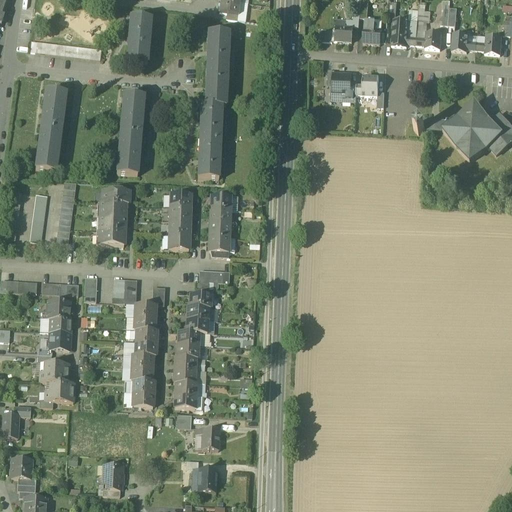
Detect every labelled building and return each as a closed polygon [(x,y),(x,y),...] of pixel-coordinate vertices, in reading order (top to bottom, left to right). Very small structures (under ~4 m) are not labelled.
[(238,18),(239,6),(220,3),(218,15),(226,16),(237,18),(238,18)] [(361,3),(360,5),(359,21),(359,22),(367,22),(368,4),(361,3)] [(354,4),(352,20),(359,21),(360,5),(354,4)] [(388,21),(395,22),(396,5),(389,4),(388,21)] [(448,29),(455,30),(457,12),(449,11),(449,15),(448,28),(448,29)] [(427,22),(427,13),(419,12),(418,22),(427,22)] [(359,22),(359,21),(352,20),(347,20),(346,24),(346,30),(352,31),(358,32),(359,22)] [(126,66),(147,68),(151,23),(130,21),(126,66)] [(335,44),(351,46),(352,31),(346,30),(346,24),(337,23),(335,44)] [(374,23),(374,26),(374,33),(381,33),(382,23),(374,23)] [(392,33),(407,34),(408,25),(397,24),(395,27),(393,26),(392,33)] [(501,39),(510,39),(511,24),(502,24),(501,39)] [(380,49),(381,33),(374,33),(374,26),(365,25),(363,47),(380,49)] [(417,26),(408,25),(407,34),(407,40),(416,41),(417,26)] [(319,44),(332,45),(333,34),(320,33),(319,44)] [(416,49),(416,41),(407,40),(407,34),(392,33),(391,49),(406,51),(407,48),(416,49)] [(197,183),(218,183),(221,111),(225,111),(228,37),(208,36),(204,109),(200,109),(197,183)] [(426,36),(426,40),(426,42),(422,42),(416,41),(416,49),(425,49),(425,52),(440,53),(441,37),(426,36)] [(476,54),(476,46),(467,46),(468,39),(453,38),(451,54),(467,56),(467,53),(476,54)] [(486,47),(476,46),(476,54),(485,54),(485,57),(500,58),(501,42),(486,40),(486,47)] [(29,55),(100,63),(101,53),(31,45),(29,55)] [(343,105),(355,105),(356,99),(356,89),(350,89),(351,79),(334,78),(333,90),(333,98),(343,99),(343,105)] [(377,100),(378,100),(378,96),(378,80),(367,80),(367,78),(363,80),(362,89),(356,89),(356,99),(377,100)] [(35,173),(55,176),(66,97),(45,95),(35,173)] [(116,178),(137,180),(144,101),(123,99),(116,178)] [(443,134),(470,166),(489,150),(496,159),(511,145),(511,132),(500,118),(494,123),(491,126),(488,122),(474,107),(451,127),(446,131),(443,134)] [(413,132),(419,138),(425,133),(420,127),(413,132)] [(3,242),(15,243),(21,196),(10,194),(3,242)] [(103,194),(103,207),(125,208),(128,208),(128,195),(103,194)] [(170,197),(170,211),(190,212),(190,198),(170,197)] [(29,245),(40,247),(47,200),(35,198),(29,245)] [(210,199),(210,213),(229,214),(230,200),(210,199)] [(100,207),(99,221),(124,222),(125,208),(103,207),(100,207)] [(170,211),(169,225),(189,226),(190,212),(170,211)] [(210,213),(208,240),(228,241),(229,214),(210,213)] [(99,221),(99,235),(124,236),(124,222),(99,221)] [(169,225),(169,239),(189,239),(189,226),(169,225)] [(123,250),(124,236),(99,235),(98,249),(123,250)] [(188,253),(189,239),(169,239),(168,252),(188,253)] [(228,255),(228,241),(208,240),(208,254),(211,254),(228,255)] [(36,286),(18,285),(17,297),(36,298),(36,286)] [(152,297),(152,303),(152,307),(152,309),(155,309),(163,309),(164,303),(164,297),(164,291),(152,291),(152,297)] [(190,298),(189,311),(208,312),(210,312),(210,299),(200,298),(190,298)] [(47,322),(50,322),(68,323),(69,305),(47,304),(47,313),(47,322)] [(124,320),(126,320),(134,321),(134,308),(125,307),(124,320)] [(134,308),(134,321),(155,322),(155,309),(152,309),(134,308)] [(187,310),(186,324),(207,325),(208,312),(189,311),(187,310)] [(133,334),(134,321),(126,320),(125,333),(129,333),(133,334)] [(50,322),(47,322),(39,321),(39,335),(49,336),(50,322)] [(154,335),(155,322),(134,321),(133,334),(136,334),(154,335)] [(70,323),(68,323),(50,322),(49,336),(70,337),(70,323)] [(186,324),(186,336),(198,337),(206,338),(207,325),(186,324)] [(0,333),(0,345),(9,346),(9,334),(0,333)] [(156,335),(154,335),(136,334),(135,343),(135,346),(156,347),(156,335)] [(178,335),(177,348),(198,349),(198,337),(186,336),(178,335)] [(49,352),(48,353),(51,353),(69,354),(70,337),(49,336),(49,342),(49,352)] [(49,342),(39,342),(39,352),(49,352),(49,342)] [(123,345),(122,358),(132,359),(134,359),(135,346),(123,345)] [(155,360),(156,347),(135,346),(134,359),(152,360),(155,360)] [(177,348),(177,361),(195,362),(197,363),(198,349),(177,348)] [(37,366),(43,367),(43,366),(51,366),(51,359),(37,358),(37,366)] [(131,371),(132,359),(122,358),(122,371),(131,371)] [(152,373),(152,360),(134,359),(132,359),(131,371),(152,373)] [(174,361),(174,374),(194,375),(195,362),(177,361),(174,361)] [(31,377),(40,377),(40,375),(43,375),(43,367),(37,366),(32,366),(31,377)] [(46,385),(49,385),(68,386),(68,367),(51,366),(43,366),(43,367),(43,375),(40,375),(40,377),(39,385),(46,385)] [(131,384),(131,371),(122,371),(121,383),(123,384),(131,384)] [(151,385),(152,373),(131,371),(131,384),(133,384),(151,385)] [(173,387),(175,387),(194,387),(194,375),(174,374),(173,387)] [(240,380),(239,389),(251,390),(252,381),(240,380)] [(133,384),(131,384),(123,384),(122,396),(132,397),(133,384)] [(154,385),(151,385),(133,384),(132,397),(153,398),(154,385)] [(73,386),(68,386),(49,385),(48,394),(45,394),(45,403),(45,405),(52,405),(73,406),(73,401),(73,386)] [(175,387),(175,399),(195,400),(196,387),(194,387),(175,387)] [(132,410),(132,397),(122,396),(122,411),(132,412),(132,410)] [(152,411),(153,398),(132,397),(132,410),(152,411)] [(195,413),(195,400),(175,399),(174,412),(195,413)] [(39,411),(52,412),(52,405),(45,405),(45,403),(39,403),(39,411)] [(18,421),(29,421),(30,411),(14,410),(14,418),(18,418),(18,421)] [(2,442),(17,443),(18,421),(18,418),(14,418),(3,417),(2,442)] [(176,432),(190,433),(191,419),(177,418),(176,432)] [(201,454),(218,454),(219,433),(195,432),(195,439),(202,439),(201,454)] [(17,483),(30,483),(30,482),(31,463),(11,462),(10,482),(17,483)] [(120,489),(121,489),(122,469),(104,468),(103,488),(107,488),(120,489)] [(197,496),(215,497),(216,475),(197,474),(192,473),(192,482),(198,482),(197,496)] [(17,495),(19,495),(34,496),(35,496),(35,483),(30,482),(30,483),(17,483),(17,495)] [(106,500),(119,500),(120,489),(107,488),(107,491),(106,500)] [(24,502),(23,511),(45,511),(46,503),(33,502),(24,502)]
